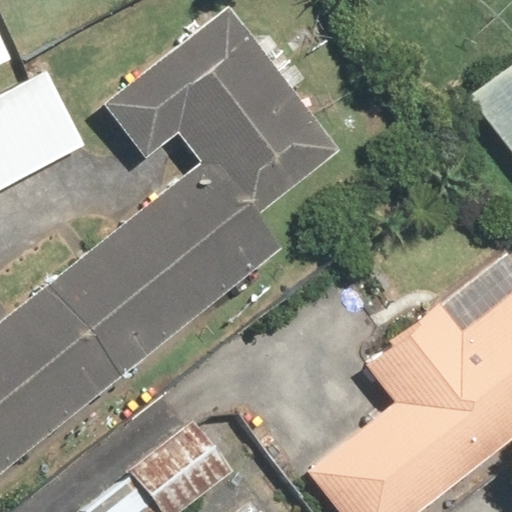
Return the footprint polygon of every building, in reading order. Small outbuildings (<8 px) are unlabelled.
[(0,326),(0,473),(285,242),(262,211),(346,146),(232,0),(230,0),(102,99),(146,156),(179,130),(207,166),(0,326)] [(511,58),(469,93),(511,147),(511,58)] [(0,188),(86,142),(47,68),(0,92),(0,188)] [(348,511),(417,511),(511,436),(511,291),(464,330),(440,302),(364,363),(396,404),(315,470),(348,511)] [(88,511),(181,511),(236,468),(194,415),(83,504),(88,511)]
